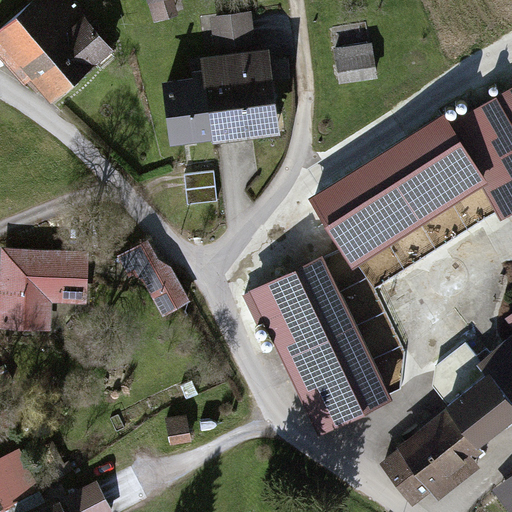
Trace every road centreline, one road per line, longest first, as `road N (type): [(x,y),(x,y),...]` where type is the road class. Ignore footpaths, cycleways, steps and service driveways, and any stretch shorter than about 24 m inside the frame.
road 1 (residential): [(426,511),(295,415),(204,269),(96,156),(0,79)]
road 2 (unknown): [(274,388),(113,485)]
